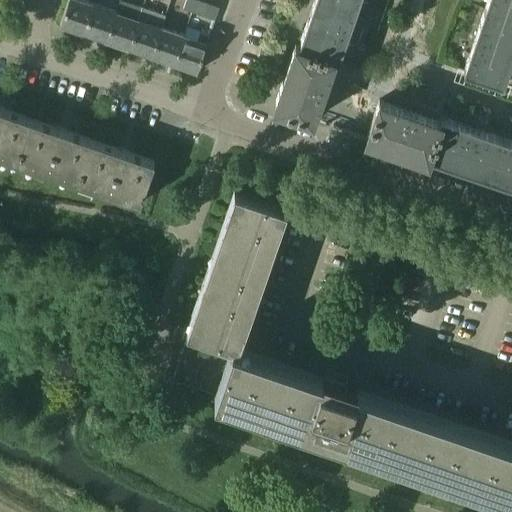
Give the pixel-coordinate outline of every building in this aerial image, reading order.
[(81,31),(91,2),(85,0),(68,0),(60,24),(81,31)] [(190,11),(193,0),(186,0),(183,8),(190,11)] [(219,7),(198,0),(193,0),(190,11),(215,19),(219,7)] [(346,35),(357,4),(346,0),(314,0),(307,21),(346,35)] [(511,21),(511,0),(486,0),(483,11),(511,21)] [(104,39),(115,10),(91,2),(81,31),(104,39)] [(127,47),(137,18),(115,10),(104,39),(127,47)] [(511,57),(511,54),(511,21),(483,11),(472,44),(511,57)] [(149,55),(159,25),(137,18),(127,47),(149,55)] [(337,61),(346,35),(307,21),(299,46),(333,60),(337,61)] [(172,63),(182,33),(159,25),(149,55),(172,63)] [(208,42),(182,33),(172,63),(198,71),(208,42)] [(502,83),(511,57),(472,44),(463,70),(502,83)] [(322,93),(333,60),(299,46),(295,45),(283,80),(322,93)] [(312,120),(322,93),(283,80),(273,107),(312,120)] [(399,150),(412,111),(378,100),(365,138),(399,150)] [(0,154),(23,162),(38,120),(0,107),(0,154)] [(429,156),(440,121),(412,111),(399,150),(428,160),(429,156)] [(460,167),(473,127),(441,116),(440,121),(429,156),(460,167)] [(82,182),(96,140),(38,120),(23,162),(82,182)] [(493,178),(506,138),(473,127),(460,167),(493,178)] [(511,184),(511,140),(506,138),(493,178),(511,184)] [(140,202),(154,160),(96,140),(82,182),(140,202)] [(254,279),(279,206),(236,192),(211,264),(254,279)] [(229,352),(254,279),(211,264),(186,337),(229,352)] [(214,396),(229,352),(186,337),(171,381),(214,396)] [(278,418),(293,374),(229,352),(214,396),(278,418)] [(336,372),(340,362),(337,361),(333,360),(330,359),(326,359),(323,359),(319,360),(316,360),(313,361),(309,362),(304,378),(293,374),(278,418),(349,442),(364,398),(354,395),(359,380),(336,372)] [(437,423),(364,398),(349,442),(422,467),(437,423)] [(505,447),(437,423),(422,467),(490,490),(505,447)] [(511,497),(511,449),(505,447),(490,490),(511,497)]
